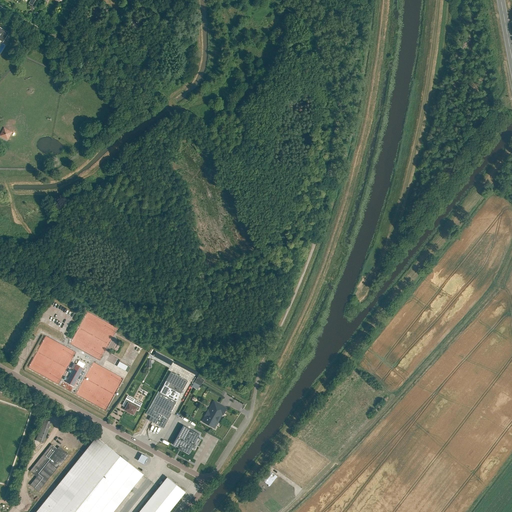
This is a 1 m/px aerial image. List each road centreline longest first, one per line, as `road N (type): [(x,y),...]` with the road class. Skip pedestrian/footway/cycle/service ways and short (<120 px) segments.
road 1 (unclassified): [(205,482),(0,364)]
road 2 (unclassified): [(205,482),(251,412),(258,369)]
road 3 (unknown): [(75,407),(25,468),(16,493),(0,499)]
